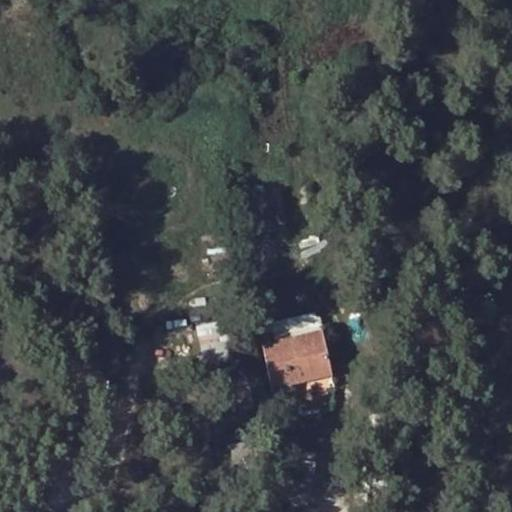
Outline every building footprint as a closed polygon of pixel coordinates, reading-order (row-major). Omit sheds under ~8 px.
[(248,200),(237,202),(239,212),(249,211),(248,200)] [(261,210),(249,211),(239,212),(248,263),(270,258),(261,210)] [(313,316),(294,317),(298,334),(317,330),(313,316)] [(286,320),(269,324),(273,340),(290,336),(286,320)] [(290,336),(273,340),(259,343),(272,404),(290,400),(286,386),(328,377),(317,330),(298,334),(290,336)] [(313,460),(281,456),(279,474),(290,477),(311,485),(313,460)] [(271,488),(272,494),(277,498),(290,477),(279,474),(271,488)] [(290,477),(277,498),(296,509),(309,495),(311,485),(290,477)]
